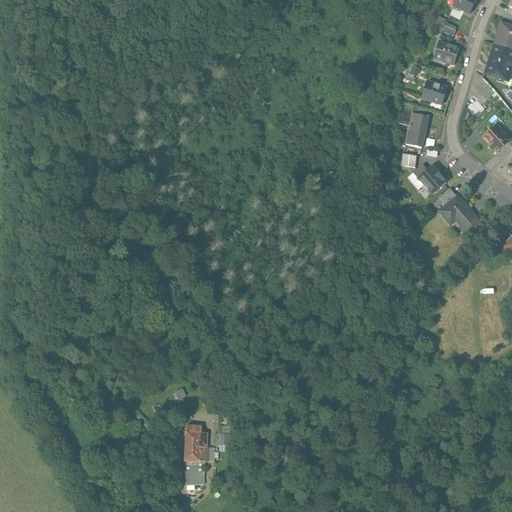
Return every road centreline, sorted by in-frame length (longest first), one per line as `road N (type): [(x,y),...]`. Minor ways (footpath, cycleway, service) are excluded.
road 1 (unknown): [(27,0),(29,202),(17,336),(101,511)]
road 2 (residential): [(491,0),(448,149),(460,170),(511,201)]
